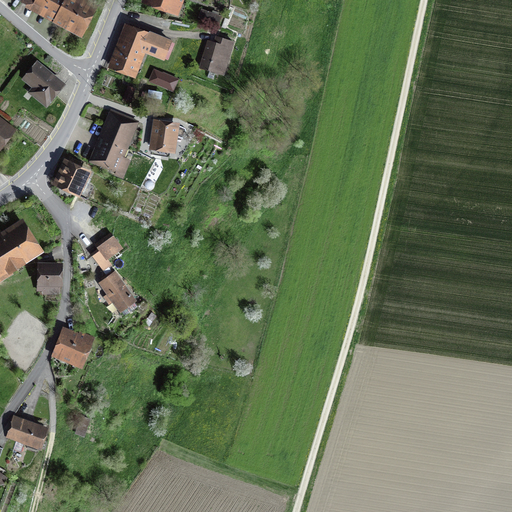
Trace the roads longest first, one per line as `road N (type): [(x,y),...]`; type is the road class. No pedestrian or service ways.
road 1 (track): [(295,511),(353,315),(424,0)]
road 2 (residential): [(0,425),(42,363),(66,291),(65,231),(32,178)]
road 3 (track): [(32,511),(52,432),(42,363)]
